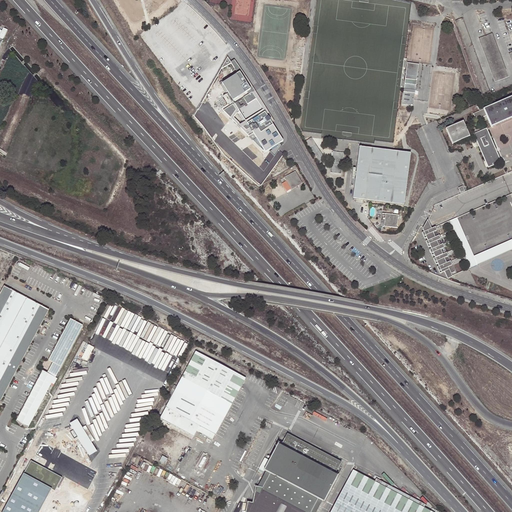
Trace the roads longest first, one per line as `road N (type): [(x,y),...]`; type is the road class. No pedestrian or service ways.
road 1 (motorway): [(19,0),(488,511)]
road 2 (primary): [(0,241),(128,292),(356,410),(433,480)]
road 3 (motorway): [(511,504),(233,198)]
road 4 (primary): [(511,366),(410,317),(121,256)]
road 5 (tertiary): [(170,283),(398,323),(431,345),(477,406),(511,424)]
road 6 (primary): [(170,283),(312,362),(433,480)]
road 7 (tertiary): [(191,0),(254,75),(331,201),(379,250)]
road 8 (motorway): [(233,198),(51,0)]
road 9 (motorway): [(233,198),(91,0)]
road 10 (primary): [(0,224),(170,283)]
road 11 (unclassified): [(397,247),(429,193),(447,184),(424,126)]
road 12 (primary): [(121,256),(0,202)]
road 13 (tertiary): [(394,261),(511,311)]
road 14 (primary): [(121,256),(0,217)]
